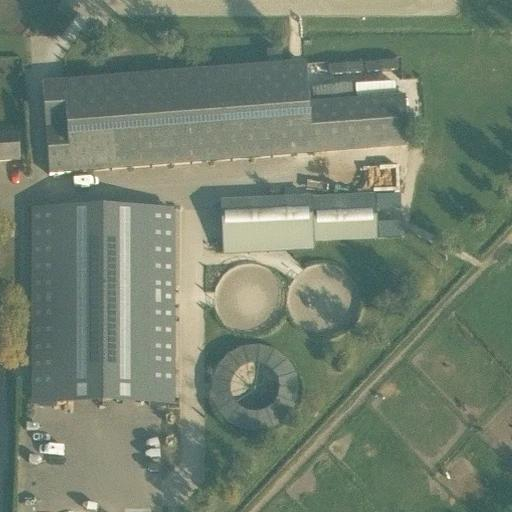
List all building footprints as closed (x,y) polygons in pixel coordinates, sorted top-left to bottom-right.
[(49,177),(276,160),(408,150),(404,98),(307,105),(304,65),(42,85),(49,177)] [(360,77),(318,77),(319,94),(360,93),(360,77)] [(0,161),(20,161),(18,136),(0,136),(0,161)] [(373,241),(373,193),(311,197),(217,200),(220,255),(313,252),(313,243),(373,241)] [(26,208),(26,406),(162,406),(170,406),(170,256),(170,208),(26,208)] [(283,437),(300,361),(227,345),(210,420),(283,437)] [(30,448),(30,458),(71,459),(72,449),(30,448)]
